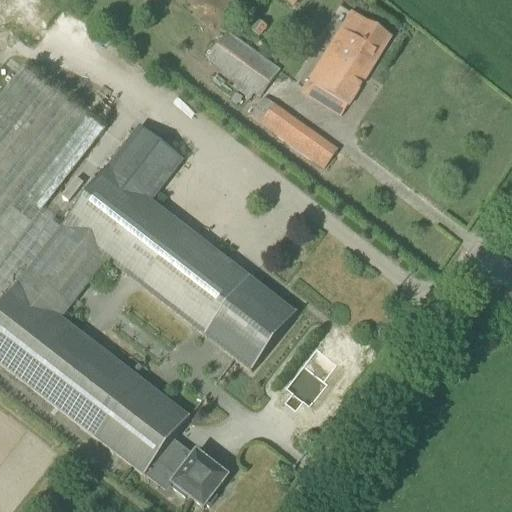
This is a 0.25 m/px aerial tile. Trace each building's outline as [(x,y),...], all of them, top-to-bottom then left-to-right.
[(284,0),(295,8),(301,0),(284,0)] [(342,118),(391,39),(352,15),(303,94),(342,118)] [(238,84),(234,88),(245,97),(249,91),(260,100),(281,72),(229,33),(208,61),(238,84)] [(0,308),(66,222),(46,207),(106,132),(25,69),(0,101),(0,308)] [(143,124),(109,168),(66,222),(0,308),(0,365),(145,478),(156,464),(173,442),(190,420),(63,320),(109,261),(255,374),(300,316),(152,203),(187,158),(143,124)] [(173,442),(156,464),(177,480),(172,486),(175,489),(173,491),(185,501),(187,498),(204,511),(206,508),(209,510),(218,499),(215,497),(228,479),(197,455),(194,458),(173,442)]
